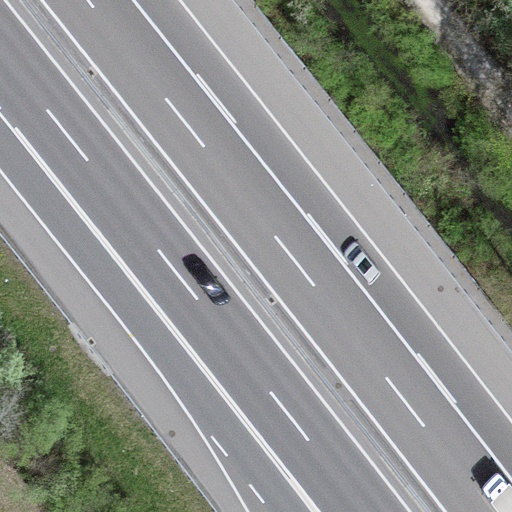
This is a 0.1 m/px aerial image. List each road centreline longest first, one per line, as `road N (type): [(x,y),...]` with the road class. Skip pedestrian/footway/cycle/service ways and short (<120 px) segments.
road 1 (motorway): [(489,511),(87,0)]
road 2 (motorway): [(45,107),(363,511)]
road 3 (motorway): [(45,107),(281,511)]
road 4 (track): [(433,0),(511,102)]
